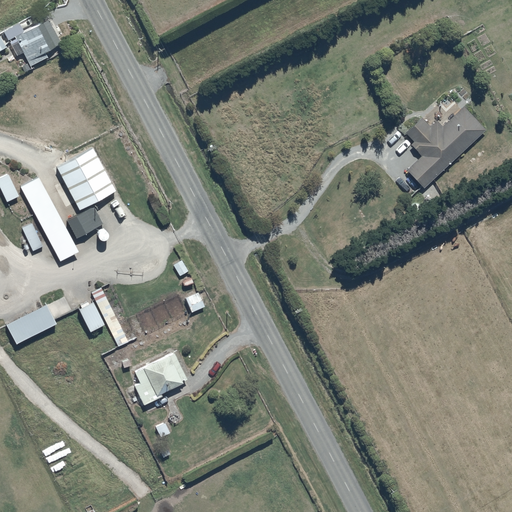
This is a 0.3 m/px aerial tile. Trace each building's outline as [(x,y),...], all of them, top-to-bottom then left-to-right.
[(60,41),(48,18),(15,35),(27,58),(60,41)] [(410,143),(421,155),(406,169),(423,187),(486,130),(463,105),(441,125),(436,120),(430,126),(421,116),(404,132),(412,141),(410,143)] [(78,209),(115,189),(92,147),(55,166),(78,209)] [(0,187),(6,201),(18,195),(8,173),(0,176),(0,187)] [(78,251),(38,175),(19,184),(59,260),(78,251)] [(93,205),(66,219),(76,238),(103,224),(93,205)] [(31,222),(21,227),(32,250),(42,245),(31,222)] [(173,263),(180,275),(188,270),(181,259),(173,263)] [(128,342),(100,286),(91,290),(119,347),(128,342)] [(185,297),(191,311),(204,305),(197,292),(185,297)] [(92,300),(77,307),(89,330),(103,322),(92,300)] [(6,324),(16,343),(56,322),(46,303),(6,324)] [(134,371),(139,382),(133,385),(143,405),(162,395),(160,392),(186,379),(173,352),(134,371)] [(169,432),(164,422),(155,427),(160,437),(169,432)]
